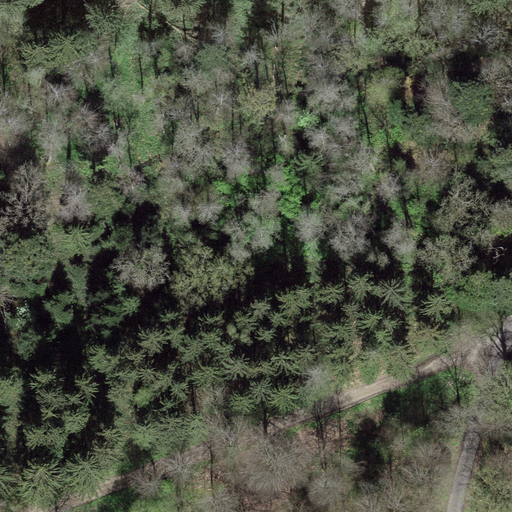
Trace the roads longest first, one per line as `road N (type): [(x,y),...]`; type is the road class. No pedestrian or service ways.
road 1 (track): [(508,330),(34,511)]
road 2 (unclassified): [(454,511),(511,324)]
